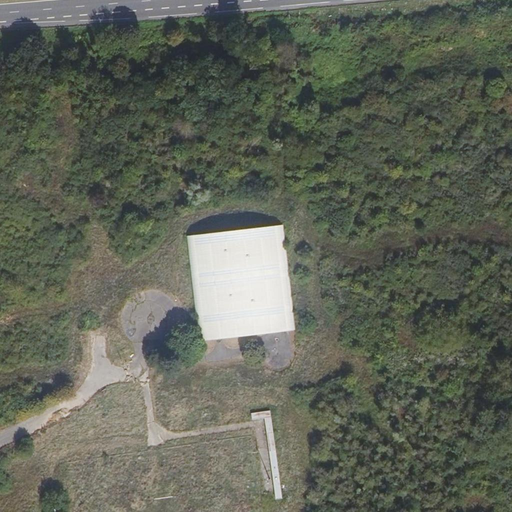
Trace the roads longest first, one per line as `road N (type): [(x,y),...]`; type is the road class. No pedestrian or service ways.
road 1 (primary): [(0,12),(161,0)]
road 2 (unclassified): [(0,442),(80,400),(98,373),(100,344)]
